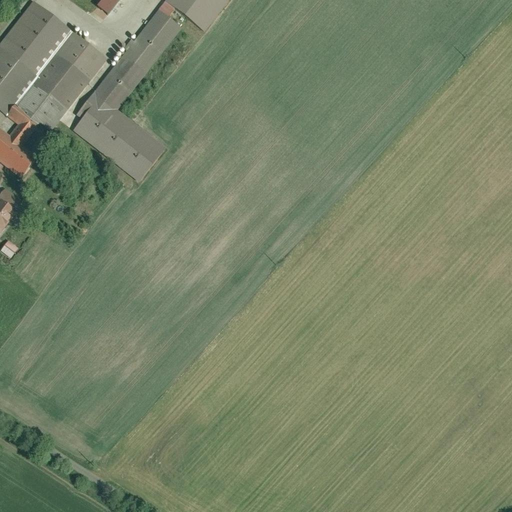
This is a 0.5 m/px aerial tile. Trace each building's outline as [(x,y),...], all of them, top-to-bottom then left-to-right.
[(119,0),(100,0),(94,10),(106,18),(119,0)] [(230,0),(169,0),(165,6),(205,35),(230,0)] [(67,33),(31,6),(0,46),(0,110),(5,115),(11,107),(67,33)] [(177,32),(154,15),(93,95),(117,112),(177,32)] [(105,61),(73,38),(20,108),(52,132),(105,61)] [(68,128),(139,181),(164,148),(117,112),(93,95),(68,128)] [(29,132),(35,125),(11,107),(5,115),(17,123),(29,132)] [(17,123),(7,136),(19,145),(29,132),(17,123)] [(0,131),(0,164),(21,180),(37,159),(19,145),(7,136),(0,131)] [(21,221),(29,211),(5,193),(0,198),(0,205),(13,215),(21,221)] [(0,232),(13,215),(0,205),(0,232)] [(17,252),(6,243),(0,251),(0,253),(10,261),(17,252)]
